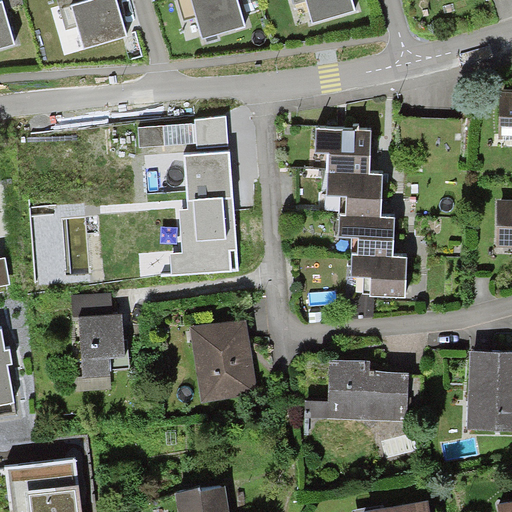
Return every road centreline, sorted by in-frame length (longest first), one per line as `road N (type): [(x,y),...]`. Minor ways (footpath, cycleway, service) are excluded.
road 1 (residential): [(0,107),(260,84)]
road 2 (residential): [(260,84),(282,331)]
road 3 (residential): [(282,331),(511,306)]
road 4 (residential): [(260,84),(411,64)]
road 5 (track): [(285,373),(294,456),(284,511)]
